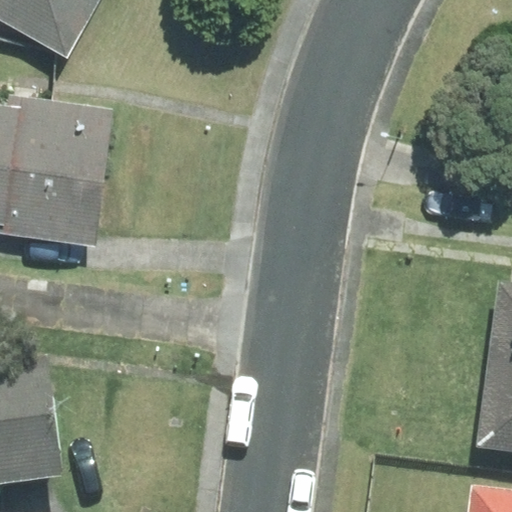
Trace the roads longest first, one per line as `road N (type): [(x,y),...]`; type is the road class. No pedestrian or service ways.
road 1 (residential): [(371,0),(317,149),(293,263),(262,511)]
road 2 (unknown): [(232,283),(0,263)]
